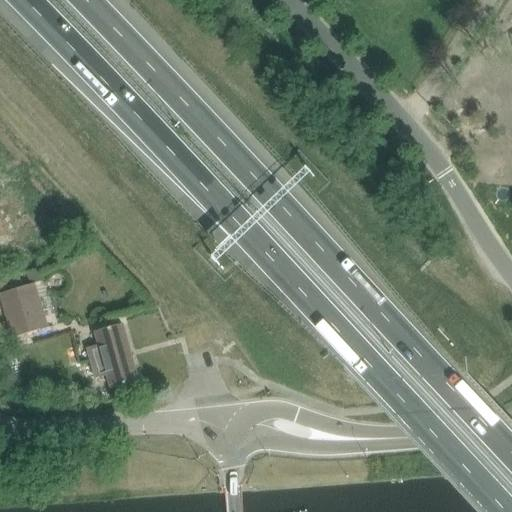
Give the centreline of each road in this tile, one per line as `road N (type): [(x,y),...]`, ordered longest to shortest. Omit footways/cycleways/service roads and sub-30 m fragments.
road 1 (motorway): [(29,0),(506,511)]
road 2 (motorway): [(511,455),(92,0)]
road 3 (unclassified): [(511,277),(399,119),(283,0)]
road 4 (unclassified): [(207,423),(0,432)]
road 5 (unclassified): [(511,428),(351,439)]
road 6 (unknown): [(399,119),(485,0)]
road 7 (unclassified): [(351,439),(275,410),(252,415),(239,439)]
